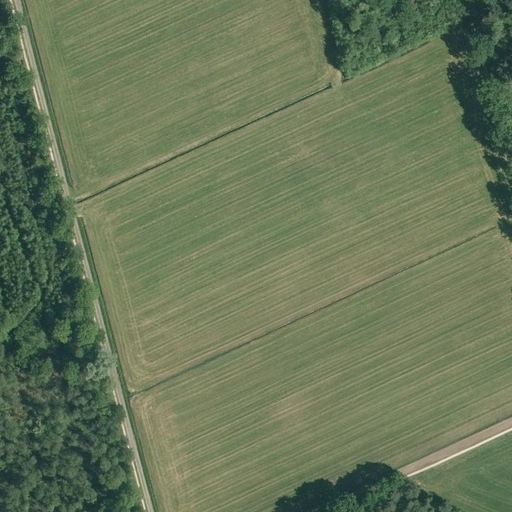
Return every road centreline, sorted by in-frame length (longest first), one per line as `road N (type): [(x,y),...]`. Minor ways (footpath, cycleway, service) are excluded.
road 1 (track): [(151,511),(16,0)]
road 2 (track): [(315,511),(511,421)]
